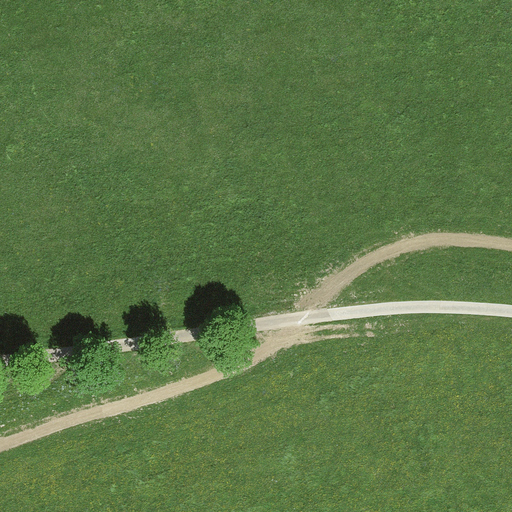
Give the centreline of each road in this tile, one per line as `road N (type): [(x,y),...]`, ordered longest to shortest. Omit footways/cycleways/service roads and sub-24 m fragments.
road 1 (track): [(0,445),(216,373),(273,343),(360,266),(413,240),(511,244)]
road 2 (unclassified): [(0,362),(323,314),(405,306),(511,311)]
